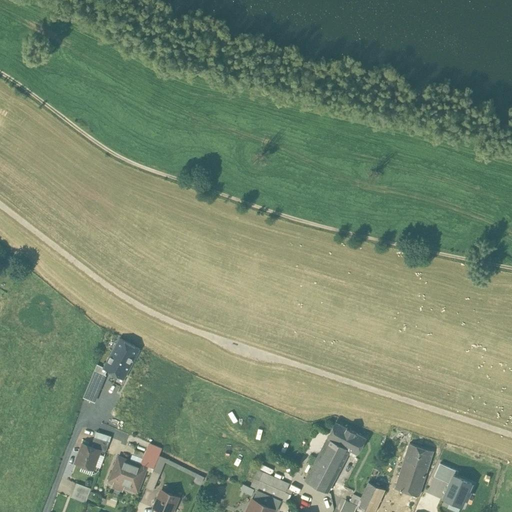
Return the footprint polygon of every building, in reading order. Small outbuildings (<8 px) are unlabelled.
[(102,362),(100,365),(106,368),(124,377),(139,348),(120,338),(113,351),(106,364),(102,362)] [(97,363),(100,365),(102,362),(106,364),(113,351),(103,346),(97,363)] [(137,367),(135,366),(129,377),(139,381),(141,377),(138,375),(147,357),(143,355),(137,367)] [(97,363),(93,375),(102,379),(106,368),(100,365),(97,363)] [(88,385),(98,389),(102,379),(93,375),(88,385)] [(98,389),(88,385),(84,397),(93,401),(98,389)] [(123,404),(118,401),(115,408),(120,411),(123,404)] [(366,437),(336,421),(327,437),(349,448),(357,453),(366,437)] [(109,441),(94,437),(91,446),(100,450),(105,452),(109,441)] [(327,437),(305,480),(328,491),(348,453),(355,457),(357,453),(349,448),(327,437)] [(410,442),(395,487),(419,495),(433,450),(410,442)] [(91,446),(83,443),(77,460),(94,466),(100,450),(91,446)] [(135,449),(130,461),(146,467),(151,461),(153,456),(135,449)] [(480,459),(449,451),(444,469),(446,469),(447,466),(474,473),(476,473),(480,459)] [(130,461),(119,457),(110,480),(130,488),(135,475),(142,477),(146,467),(130,461)] [(460,511),(474,473),(447,466),(446,469),(444,476),(444,477),(434,508),(447,511),(460,511)] [(289,483),(263,472),(257,470),(250,486),(256,488),(256,489),(257,489),(281,500),(287,502),(291,494),(292,490),(287,488),(289,483)] [(160,474),(152,471),(145,487),(153,490),(160,474)] [(444,477),(431,472),(413,511),(432,511),(434,508),(444,477)] [(361,498),(357,506),(370,511),(374,511),(385,489),(368,481),(361,498)] [(249,493),(252,488),(241,482),(238,488),(249,493)] [(91,488),(77,483),(72,497),(86,502),(91,488)] [(108,485),(103,483),(100,490),(106,492),(108,485)] [(281,500),(257,489),(253,499),(274,509),(276,511),(281,500)] [(171,511),(178,497),(162,490),(154,507),(165,511),(171,511)] [(361,498),(353,494),(349,502),(357,505),(357,506),(361,498)] [(274,509),(253,499),(249,507),(250,508),(248,511),(247,511),(272,511),(274,509)] [(349,502),(345,500),(340,511),(341,511),(353,511),(357,505),(349,502)]
